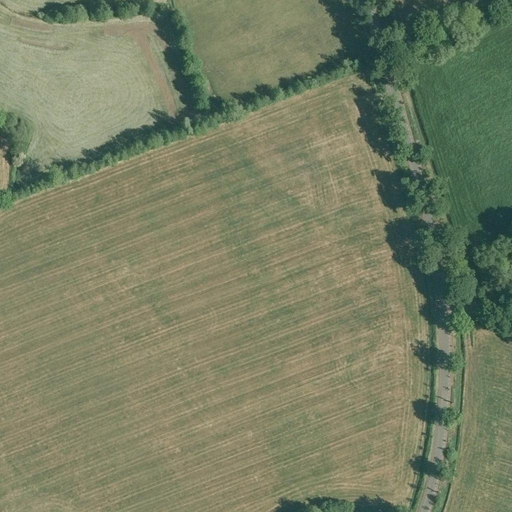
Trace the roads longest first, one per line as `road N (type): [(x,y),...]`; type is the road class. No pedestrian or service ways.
road 1 (secondary): [(444,305),(422,188),(366,0)]
road 2 (secondary): [(425,511),(442,427),(444,305)]
